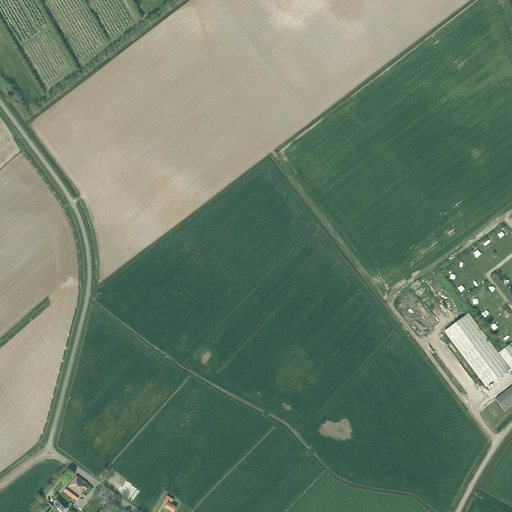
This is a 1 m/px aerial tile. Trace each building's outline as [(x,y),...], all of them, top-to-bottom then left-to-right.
[(511,342),(498,353),(468,313),(444,331),(486,387),(510,369),(509,369),(511,366),(511,342)] [(511,405),(511,386),(495,399),(504,411),(511,405)] [(77,476),(74,479),(82,486),(78,491),(82,494),(84,490),(86,491),(90,486),(77,476)] [(67,487),(80,496),(82,494),(78,491),(82,486),(74,479),(67,487)] [(76,500),(80,496),(67,487),(64,491),(76,500)] [(167,495),(163,501),(167,503),(165,507),(172,511),(173,511),(176,507),(171,504),(174,500),(170,498),(167,495)] [(60,498),(55,503),(57,504),(57,505),(56,505),(59,508),(58,509),(60,511),(65,511),(66,511),(65,511),(69,507),(60,498)]
